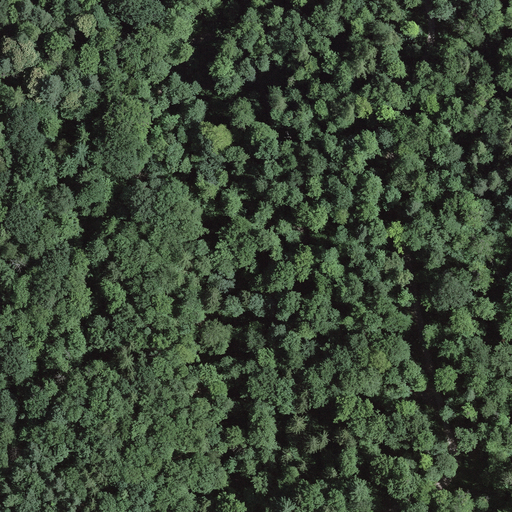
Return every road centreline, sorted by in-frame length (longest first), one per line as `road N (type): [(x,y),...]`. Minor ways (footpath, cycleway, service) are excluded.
road 1 (track): [(391,511),(437,489),(454,459),(421,330),(393,160),(395,128),(431,38),(425,0)]
road 2 (track): [(439,406),(378,352),(324,276),(290,203),(272,123),(240,48)]
road 3 (track): [(240,48),(200,35),(174,59),(144,140),(141,205),(104,279),(79,305)]
road 4 (track): [(26,0),(36,12),(59,200),(89,258),(79,305)]
